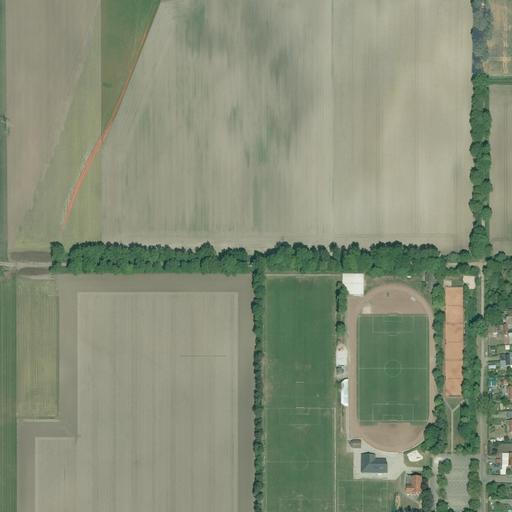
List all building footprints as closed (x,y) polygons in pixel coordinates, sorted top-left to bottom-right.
[(443,292),(443,283),(436,283),(436,270),(430,270),(425,275),(425,283),(427,283),(427,292),(443,292)] [(350,381),(339,382),(339,409),(350,409),(350,381)] [(360,450),(360,441),(353,441),(350,443),(349,446),(350,449),(353,450),(360,450)] [(375,456),(361,456),(361,474),(386,474),(386,460),(375,460),(375,456)] [(421,478),(406,477),(406,496),(421,496),(421,478)]
